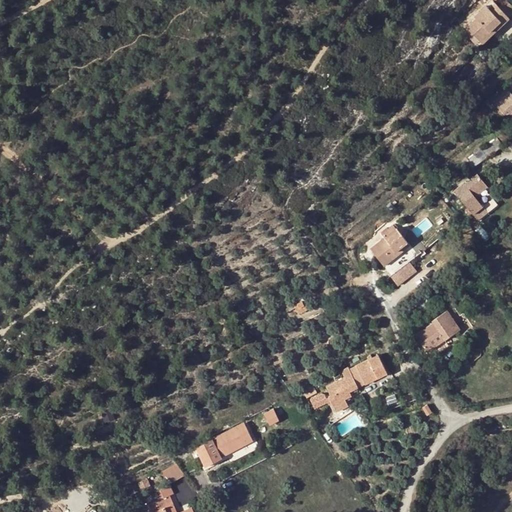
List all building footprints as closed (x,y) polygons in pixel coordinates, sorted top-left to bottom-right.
[(511,5),(506,0),(499,7),(509,17),(511,13),(511,5)] [(476,19),(467,28),(482,44),(509,18),(509,17),(499,7),(498,6),(492,12),(486,6),(475,17),(476,19)] [(479,41),(469,30),(465,34),(475,44),(479,41)] [(511,99),(510,97),(499,107),(511,119),(511,99)] [(502,147),(496,138),(465,160),(471,168),(502,147)] [(463,183),(453,190),(477,220),(496,205),(486,192),(489,190),(477,174),(464,184),(463,183)] [(380,232),(385,238),(396,229),(393,225),(388,229),(386,227),(380,232)] [(383,266),(395,257),(409,246),(396,229),(385,238),(370,250),(383,266)] [(409,246),(395,257),(398,261),(412,250),(409,246)] [(409,261),(390,276),(398,286),(417,271),(409,261)] [(456,294),(465,305),(472,299),(463,288),(456,294)] [(424,297),(414,304),(420,313),(430,305),(424,297)] [(308,308),(303,299),(298,302),(297,299),(292,301),(293,304),(292,304),(297,314),(308,308)] [(432,323),(444,340),(460,329),(448,312),(447,311),(432,322),(432,323)] [(432,323),(414,335),(426,353),(444,340),(432,323)] [(326,387),(331,396),(356,383),(358,388),(364,384),(365,385),(387,373),(378,355),(372,358),(368,360),(355,366),(355,367),(349,370),(348,368),(343,370),(347,377),(326,387)] [(356,383),(331,396),(334,403),(345,397),(351,394),(359,390),(358,388),(356,383)] [(317,393),(315,390),(305,395),(306,398),(317,393)] [(348,405),(345,399),(345,397),(334,403),(331,396),(329,397),(336,412),(348,405)] [(319,397),(310,401),(313,407),(322,403),(319,397)] [(422,408),(427,416),(432,412),(427,404),(422,408)] [(268,406),(256,412),(262,425),(275,420),(268,406)] [(243,425),(213,441),(220,455),(250,439),(243,425)] [(161,473),(168,485),(185,475),(176,464),(161,473)] [(159,490),(161,494),(162,496),(171,492),(168,486),(159,490)] [(168,495),(163,498),(167,507),(172,504),(168,495)] [(147,506),(149,511),(193,511),(191,508),(181,511),(175,511),(172,504),(167,507),(163,498),(147,506)]
